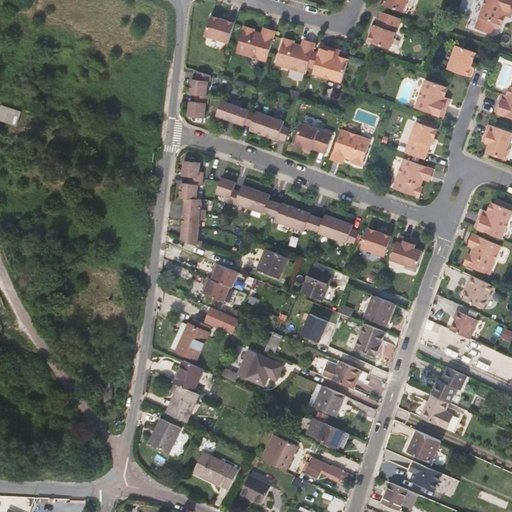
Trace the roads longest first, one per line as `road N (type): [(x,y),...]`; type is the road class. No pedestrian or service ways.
road 1 (residential): [(168,132),(123,455)]
road 2 (residential): [(354,511),(455,223)]
road 3 (residential): [(435,218),(168,132)]
road 4 (unclassified): [(123,455),(52,359),(0,267)]
road 5 (residential): [(362,0),(357,14),(334,25),(239,0)]
road 6 (residential): [(178,0),(168,132)]
road 7 (tertiary): [(120,486),(0,484)]
